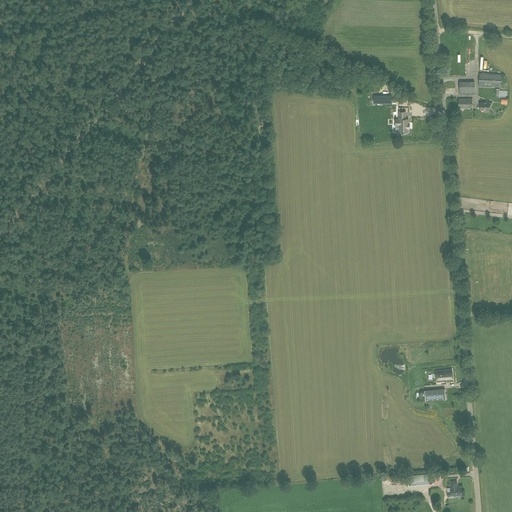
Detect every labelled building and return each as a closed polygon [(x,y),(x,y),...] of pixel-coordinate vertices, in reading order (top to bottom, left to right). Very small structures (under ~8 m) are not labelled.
[(479,86),(501,87),(502,74),(479,73),(479,86)] [(474,94),(474,81),(459,81),(459,94),(474,94)] [(472,99),(458,98),(458,108),(472,108),(472,99)] [(489,112),(489,110),(490,110),(490,102),(480,102),(480,110),(484,110),(484,112),(489,112)] [(396,125),(399,125),(399,132),(408,132),(408,128),(409,128),(409,123),(408,123),(408,119),(405,119),(405,111),(399,111),(399,119),(396,119),(396,125)] [(452,369),(436,370),(437,382),(445,381),(446,381),(449,381),(450,381),(453,381),(452,369)] [(425,401),(445,399),(444,389),(424,390),(425,401)] [(408,476),(409,485),(433,483),(433,474),(408,476)] [(450,492),(447,492),(448,497),(450,497),(456,497),(456,496),(460,496),(460,495),(462,495),(461,487),(457,488),(457,481),(451,481),(451,488),(450,488),(450,492)]
